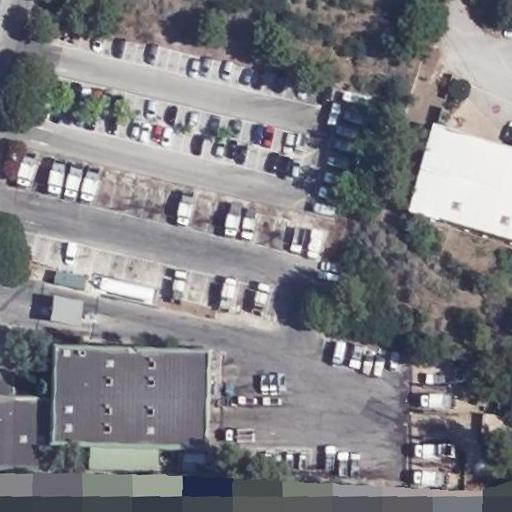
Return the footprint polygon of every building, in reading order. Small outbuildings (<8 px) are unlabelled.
[(471,160),(469,142),(436,131),(413,210),(511,241),(511,154),(499,151),(471,160)] [(499,151),(469,142),(471,160),(499,151)] [(57,301),(53,326),(80,330),(85,306),(57,301)] [(0,470),(2,471),(52,472),(52,452),(90,453),(91,473),(158,475),(159,455),(209,456),(211,356),(54,351),(53,401),(15,400),(15,385),(1,385),(0,397),(0,470)] [(0,376),(1,385),(15,385),(16,377),(0,376)] [(511,438),(511,418),(483,416),(482,437),(511,438)]
